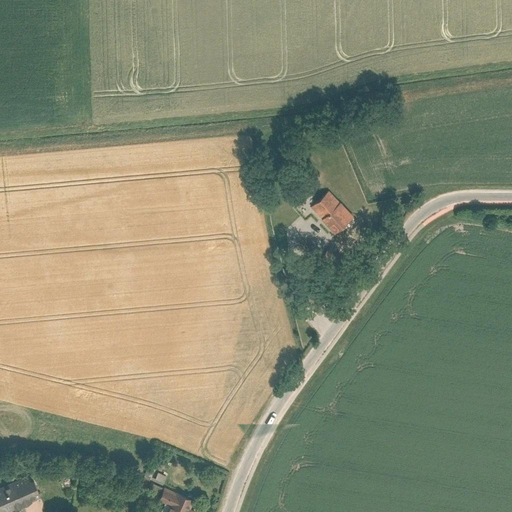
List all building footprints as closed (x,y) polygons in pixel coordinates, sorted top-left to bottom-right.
[(330,190),(311,207),(333,231),(352,214),(330,190)] [(157,471),(153,480),(163,484),(166,475),(157,471)] [(0,482),(0,509),(31,494),(20,472),(0,482)] [(158,494),(161,486),(151,482),(147,491),(158,494)] [(190,498),(168,487),(154,511),(192,511),(194,509),(186,505),(190,498)]
